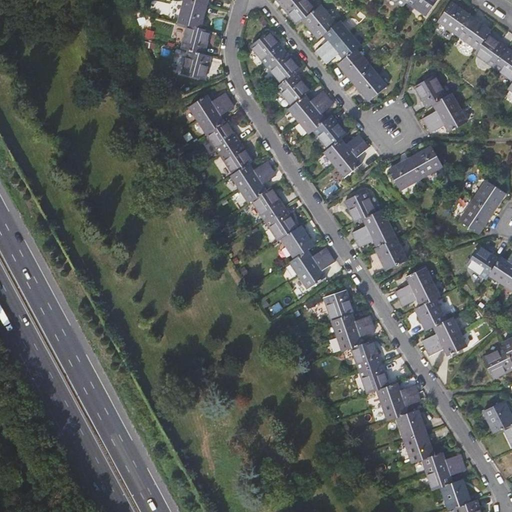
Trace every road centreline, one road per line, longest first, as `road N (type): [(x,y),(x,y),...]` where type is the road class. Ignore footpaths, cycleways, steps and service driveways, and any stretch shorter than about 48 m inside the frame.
road 1 (residential): [(242,0),(233,43),(239,80),(491,477),(505,511)]
road 2 (motorway): [(156,511),(0,223)]
road 3 (motorway): [(0,292),(118,511)]
road 4 (residential): [(258,0),(275,10),(358,113)]
road 5 (residential): [(358,113),(386,153),(418,135),(400,100)]
